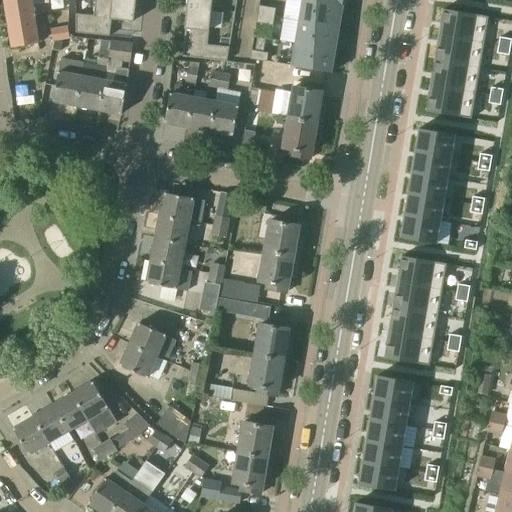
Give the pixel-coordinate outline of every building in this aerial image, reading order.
[(4,0),(8,20),(34,16),(31,0),(4,0)] [(134,22),(137,0),(133,0),(95,0),(94,15),(76,14),(76,33),(110,36),(112,19),(134,22)] [(187,0),(187,6),(212,8),(212,0),(187,0)] [(339,28),(342,6),(306,0),(303,0),(300,22),(339,28)] [(208,45),(212,8),(187,6),(185,29),(186,29),(183,57),(227,61),(230,47),(208,45)] [(276,8),(260,6),(259,6),(258,14),(275,17),(276,8)] [(444,8),(440,34),(485,42),(489,16),(444,8)] [(273,25),(275,17),(258,14),(257,23),(273,25)] [(34,16),(8,20),(12,47),(39,43),(34,16)] [(335,50),(339,28),(300,22),(296,44),(335,50)] [(70,38),(68,28),(68,27),(51,30),(53,40),(70,38)] [(440,34),(435,60),(480,67),(485,42),(440,34)] [(511,39),(500,37),(499,45),(511,47),(511,39)] [(111,53),(110,59),(131,62),(133,44),(111,41),(110,53),(111,53)] [(331,73),(335,50),(296,44),(292,66),(331,73)] [(499,45),(498,53),(509,55),(511,47),(499,45)] [(269,53),(252,50),(251,59),(267,62),(269,53)] [(108,65),(110,59),(111,53),(110,53),(100,51),(98,63),(97,65),(84,63),(82,77),(76,105),(99,110),(107,67),(107,65),(108,65)] [(435,60),(431,85),(476,93),(480,67),(435,60)] [(130,69),(117,67),(117,69),(107,67),(99,110),(122,114),(127,85),(130,69)] [(199,71),(189,69),(187,80),(196,82),(199,71)] [(76,105),(82,77),(59,72),(53,101),(76,105)] [(219,87),(221,75),(211,73),(209,85),(219,87)] [(221,75),(219,87),(228,88),(231,77),(221,75)] [(289,118),(322,123),(325,107),(320,106),(324,85),(304,82),(303,88),(294,87),(289,118)] [(171,94),(165,122),(188,127),(194,98),(196,88),(173,83),(171,94)] [(431,85),(427,111),(472,119),(476,93),(431,85)] [(249,111),(270,114),(274,91),(253,87),(249,111)] [(492,87),(490,95),(502,97),(504,89),(492,87)] [(490,95),(489,103),(501,105),(502,97),(490,95)] [(210,131),(216,102),(194,98),(188,127),(210,131)] [(216,102),(210,131),(233,135),(239,107),(216,102)] [(267,135),(270,114),(249,111),(242,156),(258,159),(261,145),(252,143),(254,132),(267,135)] [(319,140),(322,123),(289,118),(283,148),(292,149),(291,156),(311,159),(314,139),(319,140)] [(420,128),(416,150),(452,156),(456,134),(420,128)] [(416,150),(412,172),(448,178),(452,156),(416,150)] [(480,154),(479,162),(491,164),(492,156),(480,154)] [(479,162),(478,170),(490,171),(491,164),(479,162)] [(412,172),(408,193),(444,199),(448,178),(412,172)] [(200,222),(201,220),(205,200),(165,193),(160,216),(189,221),(189,220),(200,222)] [(408,194),(405,215),(441,221),(444,200),(408,194)] [(473,197),(472,205),(484,206),(485,199),(473,197)] [(472,205),(471,213),(483,214),(484,206),(472,205)] [(265,251),(298,257),(301,240),(297,239),(300,219),(280,215),(279,222),(271,220),(265,251)] [(405,215),(401,237),(437,243),(441,221),(405,215)] [(185,244),(189,221),(160,216),(156,238),(185,244)] [(215,225),(227,228),(229,218),(217,216),(215,225)] [(225,237),(227,228),(215,225),(213,235),(225,237)] [(180,266),(185,244),(156,238),(152,260),(180,266)] [(466,240),(465,248),(476,250),(478,242),(466,240)] [(296,273),(298,257),(265,251),(260,281),(268,283),(267,289),(287,293),(291,272),(296,273)] [(402,255),(398,281),(443,289),(447,263),(402,255)] [(180,269),(180,266),(152,260),(147,283),(188,291),(191,271),(180,269)] [(211,273),(223,275),(225,265),(213,263),(211,273)] [(221,285),(223,278),(223,275),(211,273),(210,283),(221,285)] [(221,285),(219,296),(241,300),(244,282),(223,278),(221,285)] [(398,281),(393,307),(438,314),(443,289),(398,281)] [(458,284),(457,292),(469,294),(470,286),(458,284)] [(457,292),(456,300),(468,302),(469,294),(457,292)] [(238,313),(241,300),(219,296),(217,309),(238,313)] [(393,307),(389,332),(434,340),(438,314),(393,307)] [(255,354),(289,360),(292,343),(287,343),(290,322),(270,319),(269,325),(261,324),(255,354)] [(176,341),(165,336),(166,335),(139,323),(130,344),(157,356),(158,353),(169,358),(176,341)] [(389,332),(385,358),(430,366),(434,340),(389,332)] [(450,335),(449,343),(460,344),(462,336),(450,335)] [(449,343),(447,350),(459,352),(460,344),(449,343)] [(147,377),(157,356),(130,344),(121,366),(147,377)] [(479,370),(491,373),(495,355),(483,352),(479,370)] [(286,377),(289,360),(255,354),(250,385),(259,386),(257,393),(277,396),(281,376),(286,377)] [(193,373),(204,375),(206,365),(194,363),(192,373),(193,373)] [(202,385),(204,375),(193,373),(192,373),(190,382),(202,385)] [(485,394),(488,376),(478,374),(475,393),(485,394)] [(378,375),(374,397),(410,403),(414,381),(378,375)] [(88,419),(97,435),(117,423),(93,382),(74,394),(88,419)] [(204,383),(202,394),(232,400),(234,389),(204,383)] [(441,386),(440,394),(452,396),(453,388),(441,386)] [(88,419),(74,394),(54,405),(68,430),(88,419)] [(374,397),(370,419),(406,425),(410,403),(374,397)] [(68,430),(54,405),(34,417),(49,442),(68,430)] [(186,446),(192,422),(174,409),(161,427),(186,446)] [(130,430),(138,436),(150,426),(138,413),(125,424),(130,430)] [(503,425),(505,416),(492,413),(490,421),(503,425)] [(49,442),(34,417),(14,429),(29,454),(49,442)] [(239,453),(272,459),(275,441),(270,441),(274,420),(254,417),(253,423),(244,422),(239,453)] [(370,419),(367,441),(403,447),(406,425),(370,419)] [(501,434),(503,425),(490,421),(488,431),(501,434)] [(435,422),(434,430),(446,432),(447,424),(435,422)] [(434,430),(432,438),(444,440),(446,432),(434,430)] [(148,440),(157,446),(164,436),(155,431),(148,440)] [(172,442),(164,436),(157,446),(165,452),(172,442)] [(111,440),(103,445),(109,455),(117,450),(116,449),(112,441),(111,440)] [(367,441),(363,462),(399,468),(403,447),(367,441)] [(100,460),(109,455),(103,445),(94,450),(100,460)] [(270,474),(272,459),(239,453),(234,483),(242,484),(241,491),(261,494),(265,474),(270,474)] [(193,471),(200,461),(192,456),(185,466),(193,471)] [(492,469),(494,460),(481,457),(479,466),(492,469)] [(200,461),(193,471),(202,477),(209,467),(200,461)] [(363,462),(359,484),(372,486),(374,487),(395,490),(399,468),(363,462)] [(428,465),(427,473),(438,475),(440,467),(428,465)] [(511,473),(506,472),(492,469),(479,466),(477,475),(489,478),(491,479),(490,482),(502,485),(500,494),(511,496),(511,473)] [(61,484),(70,478),(64,468),(55,473),(61,484)] [(117,471),(110,481),(105,479),(89,502),(102,511),(111,511),(132,481),(117,471)] [(427,473),(425,481),(437,483),(438,475),(427,473)] [(132,481),(111,511),(138,511),(143,505),(155,488),(136,475),(132,481)] [(205,478),(201,496),(222,500),(226,482),(205,478)] [(511,511),(511,496),(500,494),(497,508),(481,504),(479,511),(511,511)] [(356,502),(354,511),(391,511),(392,508),(356,502)]
